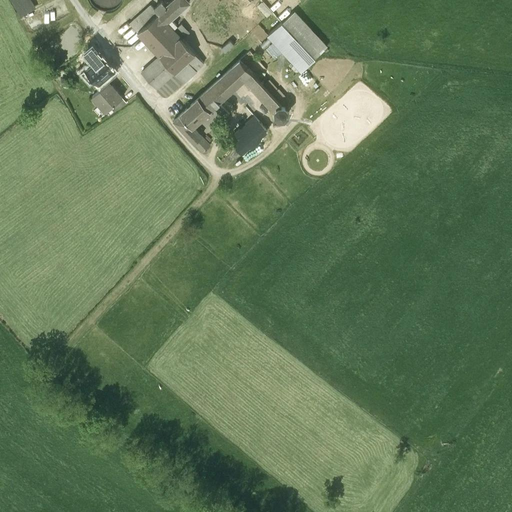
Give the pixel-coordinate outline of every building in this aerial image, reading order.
[(25,0),(5,0),(17,22),(33,14),(25,0)] [(189,5),(186,3),(183,0),(165,0),(160,4),(159,2),(155,6),(170,22),(189,5)] [(265,16),(272,11),(262,0),(261,0),(256,5),(265,16)] [(137,70),(165,101),(204,66),(181,40),(184,37),(170,22),(155,6),(152,9),(149,6),(125,27),(152,56),(137,70)] [(327,47),(294,12),(267,37),(300,73),(327,47)] [(229,39),(220,47),(224,51),(233,43),(229,39)] [(84,71),(97,87),(105,81),(107,83),(117,75),(101,56),(99,58),(92,50),(83,57),(90,66),(84,71)] [(237,61),(195,99),(208,114),(242,83),(269,113),(277,105),(237,61)] [(91,99),(105,116),(122,101),(108,85),(91,99)] [(283,105),(289,99),(278,86),(271,93),(283,105)] [(208,114),(195,99),(174,119),(188,134),(193,130),(209,116),(208,114)] [(241,159),(268,134),(254,119),(227,144),(241,159)] [(205,153),(210,149),(193,130),(188,134),(205,153)]
